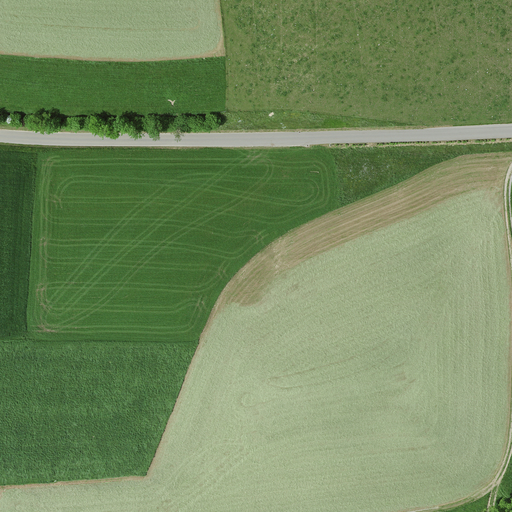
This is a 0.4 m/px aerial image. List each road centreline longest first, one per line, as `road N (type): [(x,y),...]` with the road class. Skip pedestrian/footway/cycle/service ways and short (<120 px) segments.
road 1 (unclassified): [(511,129),(291,139),(0,136)]
road 2 (track): [(511,413),(502,472),(479,498),(422,511)]
